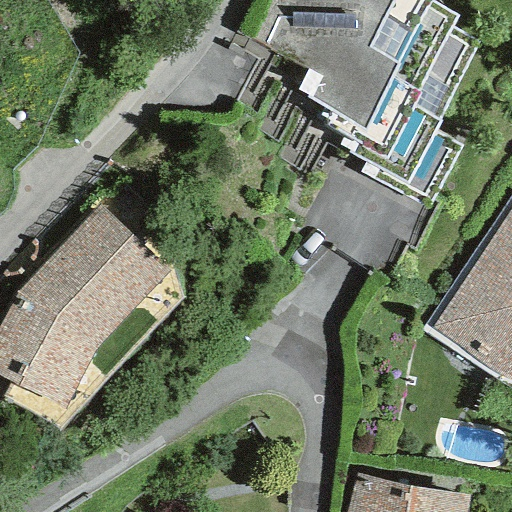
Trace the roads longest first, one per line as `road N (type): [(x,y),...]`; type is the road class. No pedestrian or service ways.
road 1 (residential): [(28,511),(221,388),(273,371),(301,383),(315,415),(305,511)]
road 2 (residential): [(222,0),(132,108),(0,240)]
